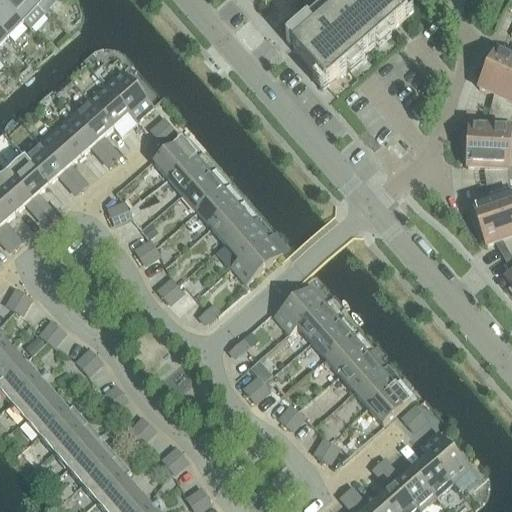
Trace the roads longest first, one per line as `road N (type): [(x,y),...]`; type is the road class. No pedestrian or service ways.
road 1 (residential): [(237,511),(190,436),(155,410),(96,334),(45,292),(33,264)]
road 2 (residential): [(373,208),(185,0)]
road 3 (residential): [(445,8),(473,46),(456,124),(430,166),(373,208)]
road 4 (residential): [(203,358),(373,208)]
road 5 (residential): [(511,365),(373,208)]
road 6 (residential): [(203,358),(246,419),(297,462),(318,510)]
road 7 (residential): [(74,228),(97,237),(150,309),(203,358)]
